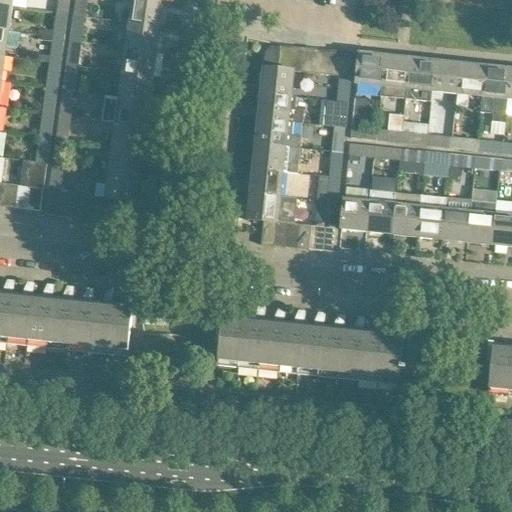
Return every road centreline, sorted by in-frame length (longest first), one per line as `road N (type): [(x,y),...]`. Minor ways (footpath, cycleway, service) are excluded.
road 1 (residential): [(511,302),(0,251)]
road 2 (tertiary): [(511,502),(0,452)]
road 3 (residential): [(222,0),(342,26),(348,0)]
